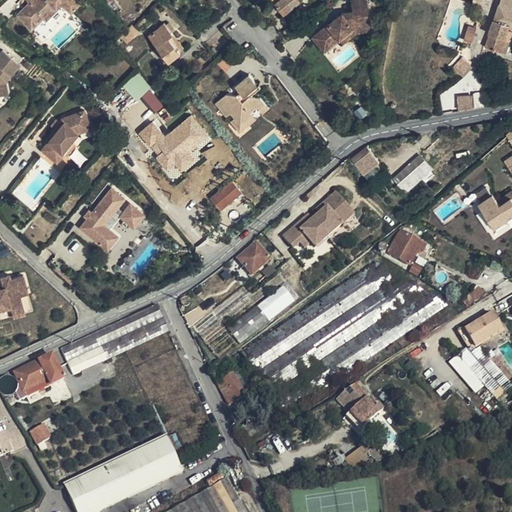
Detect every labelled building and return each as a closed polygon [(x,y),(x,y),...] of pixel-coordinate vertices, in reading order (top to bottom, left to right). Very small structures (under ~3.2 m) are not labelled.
[(25,0),(29,3),(19,14),(23,17),(20,20),(28,28),(41,15),(51,4),(56,9),(62,2),(71,11),(81,2),(79,0),(25,0)] [(270,0),(286,18),(297,10),(294,6),(300,2),(299,0),(270,0)] [(340,12),(318,31),(331,46),(353,28),(356,32),(372,29),(367,0),(355,0),(351,1),(352,10),(340,12)] [(511,0),(500,0),(485,47),(501,52),(505,41),(510,25),(511,25),(511,0)] [(51,4),(41,15),(43,18),(46,20),(57,10),(56,9),(51,4)] [(41,15),(28,28),(31,31),(43,18),(41,15)] [(165,25),(164,23),(148,36),(168,62),(180,53),(179,52),(184,49),(171,33),(165,25)] [(168,23),(165,25),(171,33),(174,31),(168,23)] [(120,38),(126,44),(139,30),(133,24),(120,38)] [(477,27),(469,25),(464,40),(472,43),(477,27)] [(339,39),(342,43),(356,32),(353,28),(339,39)] [(318,31),(311,37),(324,52),(331,46),(318,31)] [(505,41),(501,52),(506,53),(510,43),(505,41)] [(0,80),(7,80),(20,64),(3,50),(0,53),(0,80)] [(231,50),(218,63),(225,71),(239,59),(231,50)] [(463,57),(453,66),(463,77),(471,65),(463,57)] [(150,87),(137,73),(125,85),(137,99),(150,87)] [(226,94),(215,104),(226,117),(230,113),(240,125),(252,115),(250,112),(257,107),(259,109),(265,104),(260,98),(252,97),(252,95),(248,90),(256,83),(249,74),(235,86),(240,92),(236,95),(226,94)] [(0,94),(9,92),(7,80),(0,80),(0,94)] [(248,90),(252,95),(260,88),(256,83),(248,90)] [(457,97),(458,110),(473,108),(472,96),(457,97)] [(262,113),(269,108),(265,104),(259,109),(262,113)] [(55,134),(42,150),(57,162),(65,153),(62,150),(69,141),(74,134),(91,128),(84,110),(61,118),(52,131),(55,134)] [(164,135),(153,121),(137,133),(171,177),(194,159),(190,154),(211,138),(192,114),(164,135)] [(256,119),(252,115),(240,125),(235,119),(231,122),(240,132),(256,119)] [(69,141),(62,150),(65,153),(67,155),(75,145),(69,141)] [(363,151),(347,162),(359,178),(361,176),(370,169),(374,166),(363,151)] [(420,154),(391,177),(404,194),(434,171),(420,154)] [(370,169),(361,176),(364,180),(366,178),(373,174),(370,169)] [(233,181),(209,196),(218,211),(242,196),(233,181)] [(481,202),(491,195),(485,188),(476,194),(481,202)] [(87,220),(81,228),(101,244),(112,232),(105,226),(116,212),(129,223),(139,211),(129,203),(122,212),(118,209),(125,200),(111,189),(87,220)] [(301,222),(281,239),(290,250),(297,244),(302,250),(310,244),(313,248),(350,215),(333,195),(320,206),(324,210),(316,216),(310,222),(304,226),(301,222)] [(490,198),(476,207),(492,230),(503,223),(501,220),(511,211),(511,206),(508,201),(497,208),(490,198)] [(316,216),(324,210),(320,206),(313,212),(316,216)] [(89,210),(83,217),(87,220),(92,213),(89,210)] [(144,214),(139,211),(129,223),(134,227),(144,214)] [(304,226),(310,222),(306,217),(304,219),(301,222),(304,226)] [(476,234),(484,244),(488,240),(481,229),(476,234)] [(112,232),(101,244),(108,249),(118,237),(112,232)] [(406,268),(419,244),(399,234),(387,257),(406,268)] [(419,244),(406,268),(412,271),(418,261),(421,255),(424,256),(428,249),(419,244)] [(254,245),(236,262),(250,277),(268,261),(254,245)] [(425,303),(410,312),(407,308),(403,304),(398,295),(400,293),(395,288),(382,265),(241,345),(248,356),(266,375),(267,377),(315,349),(318,354),(324,360),(327,358),(339,346),(346,353),(335,364),(351,355),(359,347),(370,357),(368,354),(449,307),(437,295),(428,301),(425,303)] [(418,268),(413,276),(422,281),(423,277),(426,273),(418,268)] [(299,297),(279,270),(253,290),(241,276),(187,319),(219,360),(299,297)] [(0,305),(10,303),(12,310),(23,307),(20,296),(28,294),(23,275),(11,278),(10,275),(0,277),(0,305)] [(477,289),(465,303),(471,308),(480,302),(486,294),(477,289)] [(23,307),(12,310),(14,316),(25,313),(23,307)] [(135,316),(61,349),(72,373),(76,375),(81,373),(79,371),(105,360),(106,362),(170,333),(159,307),(156,307),(147,310),(135,316)] [(462,334),(472,351),(499,334),(489,317),(462,334)] [(415,350),(407,355),(414,366),(415,365),(422,361),(415,350)] [(504,402),(511,394),(511,390),(507,386),(500,378),(477,353),(473,356),(469,352),(458,362),(498,407),(504,402)] [(51,357),(12,376),(17,386),(23,398),(24,400),(62,381),(51,357)] [(230,376),(240,393),(245,390),(243,386),(236,373),(230,376)] [(500,378),(507,386),(511,381),(511,380),(510,379),(505,373),(500,378)] [(240,393),(230,376),(214,385),(227,408),(243,399),(240,393)] [(17,386),(15,388),(14,390),(13,393),(12,395),(10,397),(7,398),(5,398),(2,398),(0,398),(4,407),(5,407),(23,398),(17,386)] [(340,396),(332,404),(360,431),(375,415),(353,389),(340,396)] [(504,402),(498,407),(504,413),(511,409),(511,402),(507,405),(504,402)] [(81,412),(69,419),(78,433),(88,426),(81,412)] [(260,417),(240,431),(248,443),(269,428),(260,417)] [(43,422),(29,431),(37,445),(52,436),(43,422)] [(164,437),(62,485),(75,511),(98,511),(181,473),(164,437)] [(363,451),(371,459),(375,455),(372,452),(367,447),(363,451)] [(244,511),(227,479),(170,511),(244,511)]
